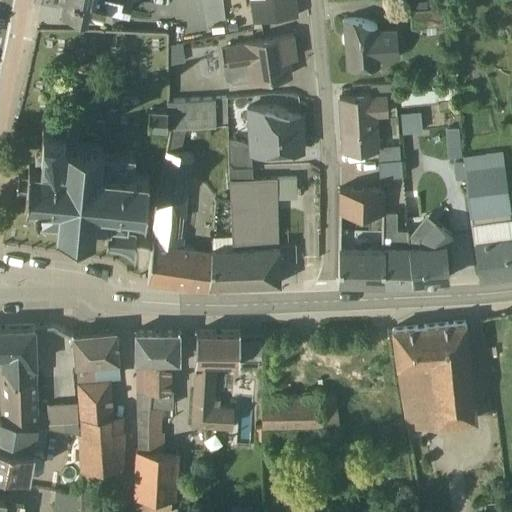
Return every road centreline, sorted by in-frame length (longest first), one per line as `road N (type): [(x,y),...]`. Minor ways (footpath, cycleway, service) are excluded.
road 1 (residential): [(315,0),(328,148),(322,290)]
road 2 (residential): [(322,290),(58,285)]
road 3 (residential): [(511,279),(322,290)]
